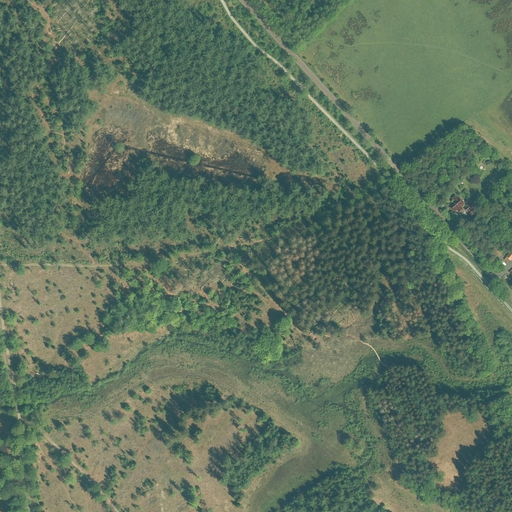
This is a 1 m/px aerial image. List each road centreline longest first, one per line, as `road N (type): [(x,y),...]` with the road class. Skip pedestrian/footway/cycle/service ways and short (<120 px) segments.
road 1 (tertiary): [(511,295),(242,0)]
road 2 (track): [(0,265),(113,266),(212,251),(296,228),(354,196)]
road 3 (track): [(354,196),(286,118),(305,69)]
road 4 (track): [(116,511),(52,442),(19,423)]
